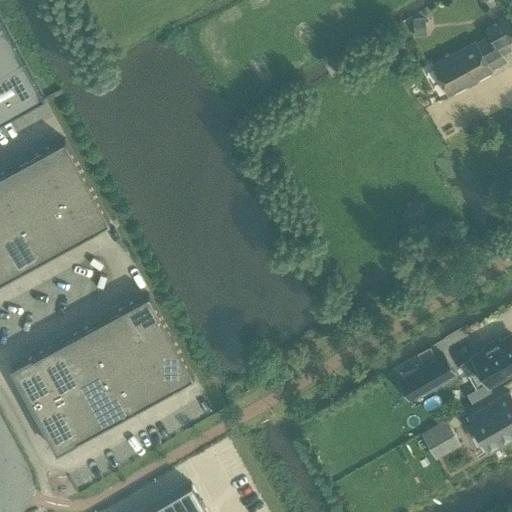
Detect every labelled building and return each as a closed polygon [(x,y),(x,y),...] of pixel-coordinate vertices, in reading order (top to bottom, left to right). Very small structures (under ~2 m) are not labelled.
[(501,53),(502,52),(511,46),(511,12),(501,19),(502,20),(487,29),(491,36),(492,35),(501,53)] [(425,18),(413,19),(414,36),(426,35),(425,18)] [(0,73),(25,60),(5,23),(0,25),(0,73)] [(501,53),(492,35),(491,36),(477,43),(476,41),(434,65),(449,93),(492,69),(491,68),(506,59),(502,52),(501,53)] [(0,120),(45,97),(25,60),(0,73),(0,120)] [(64,192),(67,190),(87,179),(65,138),(42,150),(64,192)] [(64,192),(42,150),(19,163),(41,204),(64,192)] [(19,163),(0,173),(0,182),(18,217),(41,204),(19,163)] [(87,179),(67,190),(64,192),(87,233),(109,221),(87,179)] [(0,226),(18,217),(0,182),(0,226)] [(64,192),(41,204),(64,246),(87,233),(64,192)] [(41,258),(64,246),(41,204),(18,217),(41,258)] [(41,258),(18,217),(0,226),(0,237),(18,270),(41,258)] [(0,279),(18,270),(0,237),(0,279)] [(126,305),(148,347),(171,334),(148,293),(126,305)] [(126,305),(103,318),(125,359),(148,347),(126,305)] [(80,330),(102,371),(125,359),(103,318),(80,330)] [(57,342),(79,384),(102,371),(80,330),(57,342)] [(171,334),(148,347),(170,388),(193,376),(171,334)] [(460,363),(466,374),(479,367),(488,384),(511,370),(511,334),(499,341),(498,339),(483,347),(485,349),(472,356),(473,356),(460,363)] [(34,355),(57,396),(79,384),(57,342),(34,355)] [(148,347),(125,359),(148,400),(170,388),(148,347)] [(444,353),(399,379),(410,399),(455,372),(444,353)] [(11,367),(34,409),(57,396),(34,355),(11,367)] [(125,359),(102,371),(125,413),(148,400),(125,359)] [(125,413),(102,371),(79,384),(102,425),(125,413)] [(79,384),(57,396),(79,437),(102,425),(79,384)] [(467,415),(488,451),(489,451),(487,447),(499,441),(500,443),(511,436),(511,394),(510,391),(467,415)] [(57,396),(34,409),(56,450),(79,437),(57,396)] [(447,420),(424,433),(437,456),(461,443),(447,420)] [(191,482),(149,506),(152,511),(191,511),(203,505),(191,485),(192,484),(191,482)]
